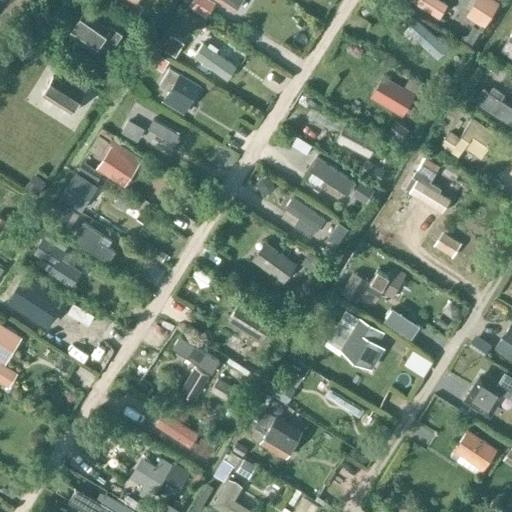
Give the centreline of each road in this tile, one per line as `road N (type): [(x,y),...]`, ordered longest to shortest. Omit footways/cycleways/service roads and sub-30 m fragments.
road 1 (residential): [(21,511),(350,0)]
road 2 (residential): [(351,511),(511,259)]
